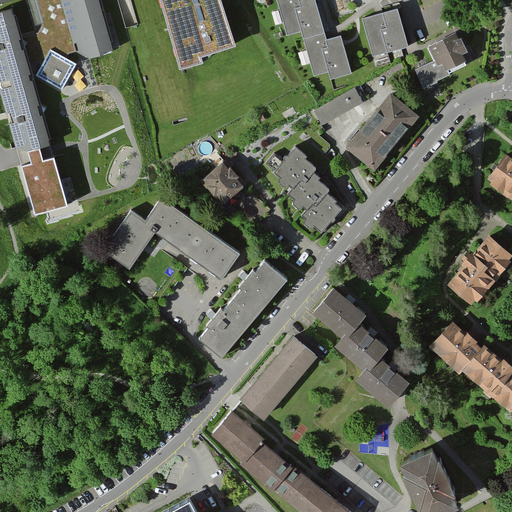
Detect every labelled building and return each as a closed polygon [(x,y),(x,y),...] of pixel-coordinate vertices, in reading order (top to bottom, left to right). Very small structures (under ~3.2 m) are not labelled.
[(98,0),(66,0),(81,56),(112,48),(98,0)] [(156,0),(177,71),(200,64),(197,56),(230,47),(216,0),(156,0)] [(278,0),(280,9),(273,11),(277,25),(285,23),(287,33),(302,30),(312,73),(327,70),(329,79),(352,74),(343,34),(329,38),(320,0),(278,0)] [(400,5),(363,15),(373,53),(411,43),(400,5)] [(12,6),(0,9),(0,81),(18,147),(29,144),(33,159),(23,162),(36,206),(66,198),(53,152),(42,155),(38,141),(49,137),(12,6)] [(439,58),(416,67),(423,83),(467,66),(461,49),(466,47),(460,31),(432,42),(439,58)] [(65,90),(76,62),(50,51),(38,79),(65,90)] [(321,124),(363,101),(356,88),(314,111),(321,124)] [(418,107),(393,88),(349,143),(374,163),(418,107)] [(309,154),(296,144),(273,173),(288,185),(290,182),(295,186),(289,193),(308,208),(302,214),(319,228),(322,224),(326,227),(345,203),(328,189),(333,184),(315,169),(318,165),(307,157),(309,154)] [(511,158),(504,152),(484,176),(511,198),(511,158)] [(244,173),(228,155),(204,178),(226,200),(247,180),(242,174),(244,173)] [(164,194),(147,219),(157,227),(189,248),(206,222),(164,194)] [(147,219),(132,210),(105,249),(130,266),(157,227),(147,219)] [(242,247),(206,222),(189,248),(225,272),(242,247)] [(511,252),(484,231),(446,278),(472,299),(511,252)] [(289,273),(268,256),(259,268),(256,265),(242,282),(245,285),(236,295),(257,313),(289,273)] [(357,306),(330,284),(311,307),(338,329),(350,315),(357,306)] [(257,313),(236,295),(227,305),(224,303),(208,323),(211,325),(203,335),(224,352),(257,313)] [(350,315),(338,329),(330,339),(363,366),(374,353),(383,343),(350,315)] [(478,341),(448,319),(428,347),(457,368),(478,341)] [(314,355),(294,339),(243,400),(261,417),(314,355)] [(511,364),(478,340),(478,341),(457,368),(508,405),(510,402),(511,399),(511,364)] [(374,353),(363,366),(356,375),(386,400),(405,378),(374,353)] [(275,487),(303,511),(348,511),(266,443),(268,441),(232,410),(212,434),(244,462),(243,464),(273,489),(275,487)] [(453,492),(427,438),(395,454),(421,507),(453,492)] [(202,511),(194,496),(164,511),(202,511)]
